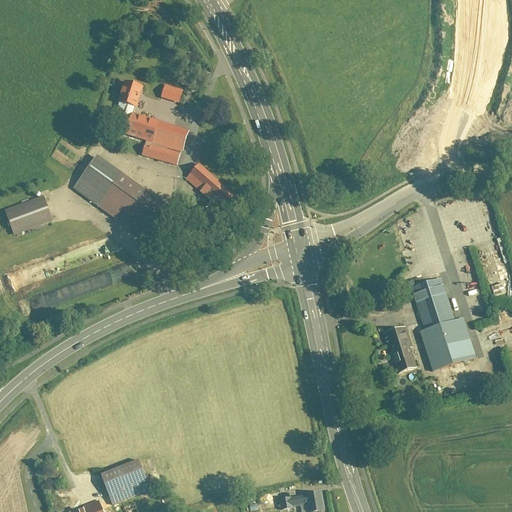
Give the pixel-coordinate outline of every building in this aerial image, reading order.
[(121,86),(116,109),(132,112),(137,89),(121,86)] [(133,110),(123,140),(143,147),(140,158),(175,169),(188,128),(133,110)] [(89,127),(86,137),(99,141),(102,131),(89,127)] [(92,162),(71,193),(144,244),(166,213),(92,162)] [(199,165),(184,184),(225,216),(240,197),(199,165)] [(5,209),(14,236),(54,223),(44,195),(5,209)] [(441,283),(411,291),(422,333),(417,334),(428,375),(470,364),(460,323),(452,325),(441,283)] [(402,332),(382,337),(394,376),(414,370),(402,332)] [(435,382),(422,386),(428,403),(441,399),(435,382)] [(103,476),(114,505),(150,492),(140,463),(103,476)] [(302,498),(302,500),(294,501),(295,510),(304,509),(304,511),(323,511),(321,495),(302,498)]
